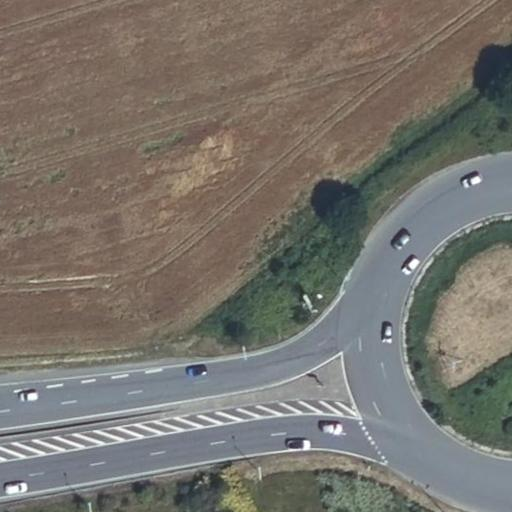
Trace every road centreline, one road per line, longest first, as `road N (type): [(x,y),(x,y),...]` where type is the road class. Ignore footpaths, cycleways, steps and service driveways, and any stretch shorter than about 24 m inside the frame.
road 1 (trunk): [(0,480),(298,430),(380,437),(431,459)]
road 2 (trunk): [(377,288),(337,331),(293,359),(0,407)]
road 3 (primary): [(377,288),(378,382),(405,433),(431,459)]
road 4 (primary): [(511,180),(456,194),(427,213),(388,260),(377,288)]
